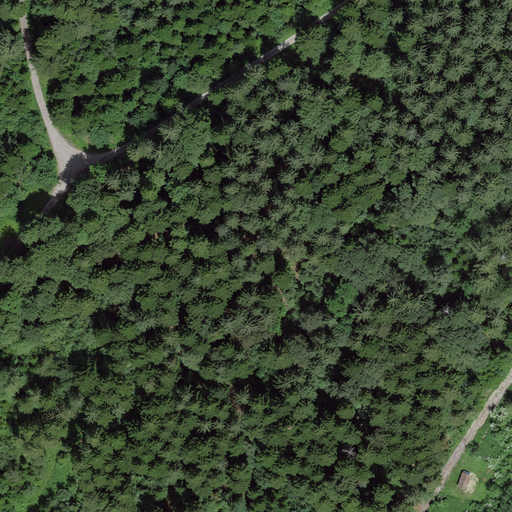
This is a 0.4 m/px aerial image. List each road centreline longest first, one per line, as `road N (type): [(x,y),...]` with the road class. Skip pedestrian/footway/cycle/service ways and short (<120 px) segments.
road 1 (track): [(22,0),(40,101),(59,148),(79,161),(136,141),(351,0)]
road 2 (track): [(511,379),(421,511)]
road 3 (track): [(70,160),(0,269)]
